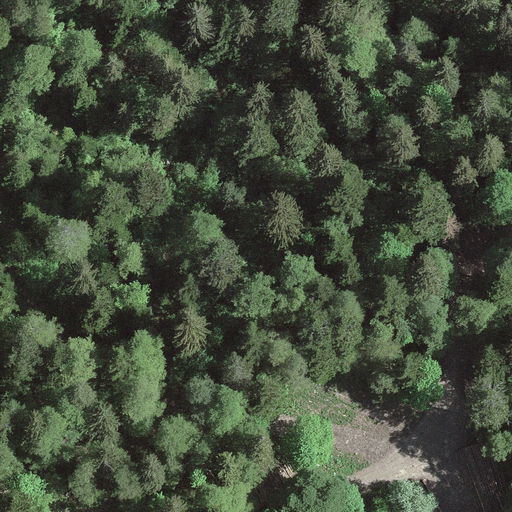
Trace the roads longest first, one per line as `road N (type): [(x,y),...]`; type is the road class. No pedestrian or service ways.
road 1 (track): [(0,273),(64,344),(261,427),(306,506)]
road 2 (track): [(511,247),(469,307),(435,444),(292,511)]
